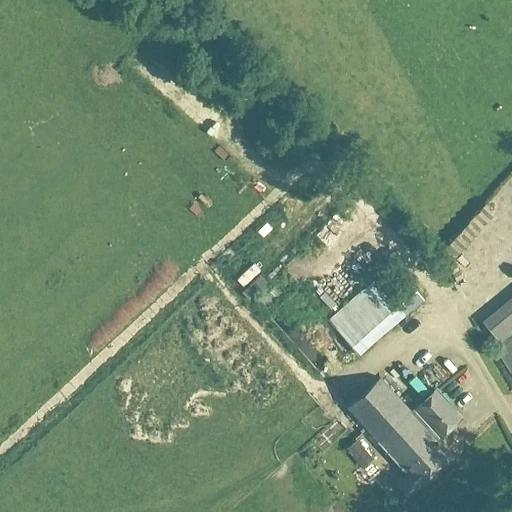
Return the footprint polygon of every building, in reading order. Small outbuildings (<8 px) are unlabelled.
[(166,77),(157,98),(178,107),(187,86),(166,77)] [(343,207),(327,228),(338,236),(354,215),(343,207)] [(286,269),(297,279),(314,260),(303,250),(286,269)] [(391,328),(418,303),(389,268),(360,290),(327,320),(360,354),(391,328)] [(508,367),(511,363),(511,337),(496,350),(508,367)] [(419,486),(452,456),(379,377),(346,407),(408,473),(397,483),(407,495),(418,485),(419,486)] [(436,387),(412,409),(439,439),(463,416),(436,387)]
